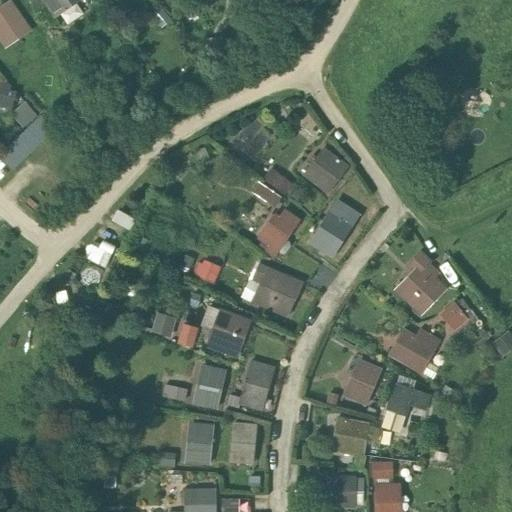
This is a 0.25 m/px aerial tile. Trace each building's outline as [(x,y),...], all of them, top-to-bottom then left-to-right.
[(44,0),(55,16),(78,0),(44,0)] [(13,8),(0,16),(0,36),(6,44),(27,29),(13,8)] [(0,104),(5,109),(18,93),(3,80),(0,84),(0,104)] [(20,125),(36,115),(26,98),(10,108),(20,125)] [(53,128),(41,115),(0,152),(0,153),(12,166),(53,128)] [(256,153),(274,135),(254,116),(236,133),(256,153)] [(328,152),(308,177),(328,192),(347,166),(328,152)] [(269,165),(251,189),(274,205),(292,181),(269,165)] [(130,226),(133,216),(115,209),(111,218),(130,226)] [(276,256),(300,220),(284,210),(278,218),(274,215),(266,226),(271,229),(263,240),(270,244),(267,249),(276,256)] [(351,225),(331,212),(311,242),(331,256),(351,225)] [(90,242),(84,255),(104,264),(110,251),(90,242)] [(420,312),(444,289),(424,269),(430,263),(420,253),(409,265),(418,274),(400,293),(420,312)] [(200,255),(191,272),(213,282),(221,266),(200,255)] [(266,281),(271,270),(259,264),(254,276),(266,281)] [(302,283),(271,270),(266,281),(256,303),(287,317),(302,283)] [(150,330),(172,335),(176,314),(154,310),(150,330)] [(249,321),(226,313),(215,344),(238,352),(249,321)] [(181,321),(175,341),(191,346),(197,326),(181,321)] [(422,372),(439,342),(421,331),(417,338),(413,336),(400,360),(422,372)] [(250,362),(239,402),(256,407),(267,367),(250,362)] [(382,371),(364,363),(349,396),(366,404),(382,371)] [(224,372),(207,368),(199,403),(217,406),(224,372)] [(184,401),(188,387),(163,380),(159,393),(184,401)] [(429,395),(396,383),(388,405),(406,411),(409,401),(425,406),(429,395)] [(406,411),(388,405),(382,423),(400,429),(406,411)] [(368,424),(344,419),(339,451),(356,454),(362,455),(368,424)] [(213,426),(195,424),(191,460),(209,462),(213,426)] [(251,425),(233,424),(229,460),(248,462),(251,425)] [(365,456),(362,455),(356,454),(353,466),(363,468),(365,456)] [(355,478),(337,478),(337,504),(355,504),(355,478)] [(394,511),(393,485),(375,485),(375,511),(394,511)] [(215,511),(216,490),(190,490),(189,511),(215,511)]
